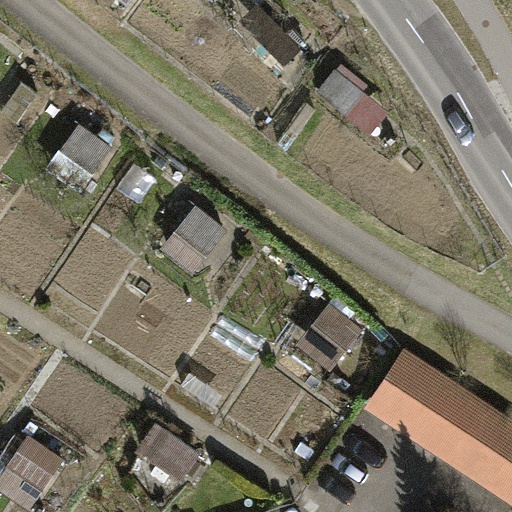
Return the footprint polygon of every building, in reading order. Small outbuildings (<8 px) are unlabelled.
[(286,68),(304,51),(261,7),(243,25),(286,68)] [(369,86),(343,66),(319,97),(374,139),(393,114),(364,93),(369,86)] [(47,100),(27,87),(6,119),(26,132),(47,100)] [(317,112),(305,104),(278,142),(279,143),(290,150),(317,112)] [(116,149),(85,129),(68,155),(99,176),(116,149)] [(240,239),(203,211),(172,251),(209,279),(240,239)] [(366,331),(335,309),(308,347),(339,369),(366,331)] [(511,421),(411,353),(374,407),(511,500),(511,421)] [(201,456),(162,431),(132,478),(172,503),(201,456)] [(43,511),(73,467),(36,443),(6,489),(42,511),(43,511)]
